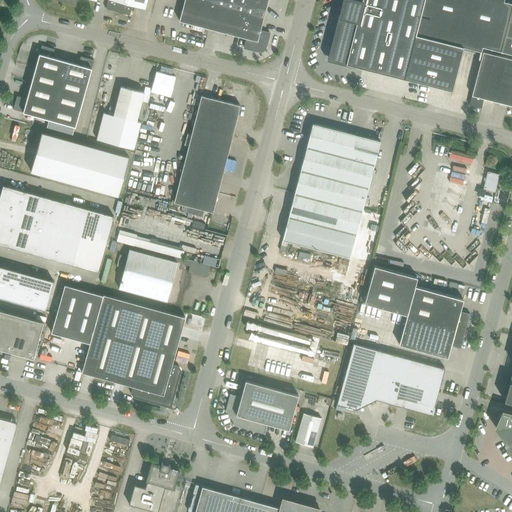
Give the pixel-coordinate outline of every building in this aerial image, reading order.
[(108,0),(106,9),(130,15),(132,6),(145,9),(147,0),(108,0)] [(184,0),(179,21),(247,39),(244,48),(254,51),(258,51),(261,51),(264,49),(266,46),(267,43),(270,33),(260,31),(268,0),(184,0)] [(480,51),(478,58),(479,58),(482,46),(500,51),(511,4),(511,2),(503,1),(503,0),(344,0),(341,16),(338,15),(338,17),(327,60),(345,65),(355,67),(355,66),(452,90),(463,46),(480,51)] [(511,4),(500,51),(511,53),(511,4)] [(27,98),(17,96),(13,109),(75,126),(94,60),(81,56),(78,64),(52,57),(55,49),(41,45),(27,98)] [(469,105),(481,108),(484,99),(511,105),(511,59),(483,52),(469,105)] [(141,122),(137,121),(144,91),(121,86),(113,115),(104,112),(97,139),(134,149),(141,122)] [(174,203),(213,213),(240,106),(201,96),(174,203)] [(145,126),(158,129),(161,115),(148,112),(145,126)] [(335,129),(312,123),(306,146),(329,152),(335,129)] [(329,152),(351,158),(357,135),(335,129),(329,152)] [(42,133),(31,171),(117,195),(128,157),(42,133)] [(357,135),(351,158),(374,164),(380,141),(357,135)] [(455,145),(455,152),(477,155),(478,148),(455,145)] [(300,170),(345,181),(351,158),(329,152),(306,146),(300,170)] [(246,168),(248,158),(241,157),(239,167),(246,168)] [(351,158),(345,181),(368,187),(374,164),(351,158)] [(456,158),(454,176),(467,177),(469,160),(456,158)] [(294,193),(339,205),(345,181),(300,170),(294,193)] [(489,171),(484,190),(490,192),(495,173),(489,171)] [(345,181),(339,205),(362,211),(368,187),(345,181)] [(0,244),(98,271),(113,216),(9,186),(8,188),(4,187),(2,195),(0,194),(0,195),(0,244)] [(362,211),(339,205),(294,193),(288,217),(356,234),(362,211)] [(186,224),(188,217),(172,212),(171,219),(186,224)] [(350,257),(356,234),(288,217),(282,240),(350,257)] [(120,230),(117,241),(133,245),(136,235),(120,230)] [(119,288),(167,301),(178,262),(129,249),(119,288)] [(193,254),(190,266),(209,272),(212,259),(193,254)] [(0,296),(45,309),(53,281),(0,265),(0,296)] [(363,303),(407,315),(465,331),(470,313),(460,311),(463,299),(415,285),(417,277),(373,265),(363,303)] [(185,275),(183,280),(194,284),(195,278),(185,275)] [(172,401),(180,371),(178,367),(171,365),(185,317),(103,294),(103,295),(64,284),(51,332),(89,343),(81,372),(134,386),(132,393),(134,397),(164,405),(165,405),(166,406),(171,403),(170,402),(172,401)] [(279,317),(281,311),(270,308),(268,314),(279,317)] [(0,309),(0,348),(33,358),(43,322),(0,309)] [(285,317),(300,320),(301,312),(286,310),(285,317)] [(407,315),(399,344),(447,357),(451,345),(460,348),(465,331),(407,315)] [(306,325),(316,325),(316,317),(306,318),(306,325)] [(319,320),(319,327),(334,329),(335,322),(319,320)] [(330,372),(335,348),(301,341),(300,346),(294,345),(294,344),(272,340),(270,352),(260,350),(258,358),(330,372)] [(353,343),(342,385),(337,404),(356,409),(376,399),(432,414),(444,368),(353,343)] [(268,423),(289,429),(298,395),(245,380),(241,397),(231,394),(226,412),(231,413),(234,419),(233,424),(265,433),(268,423)] [(40,409),(37,420),(49,423),(51,412),(40,409)] [(511,412),(502,410),(498,427),(497,427),(498,427),(507,444),(509,443),(511,448),(511,412)] [(295,442),(313,447),(321,418),(304,413),(295,442)] [(0,481),(17,423),(0,417),(0,481)] [(54,417),(52,426),(63,429),(66,421),(54,417)] [(46,435),(45,440),(57,443),(58,439),(46,435)] [(384,441),(365,449),(367,454),(387,446),(384,441)] [(412,458),(423,453),(421,448),(410,453),(412,458)] [(33,464),(33,468),(51,469),(51,456),(28,455),(27,464),(33,464)] [(134,484),(128,503),(157,511),(164,486),(174,489),(179,470),(169,467),(170,465),(169,465),(162,463),(161,462),(160,464),(150,462),(145,481),(146,481),(145,487),(134,484)] [(123,483),(125,475),(107,472),(106,479),(123,483)] [(319,511),(320,511),(288,502),(281,500),(279,507),(260,502),(202,486),(194,511),(319,511)]
